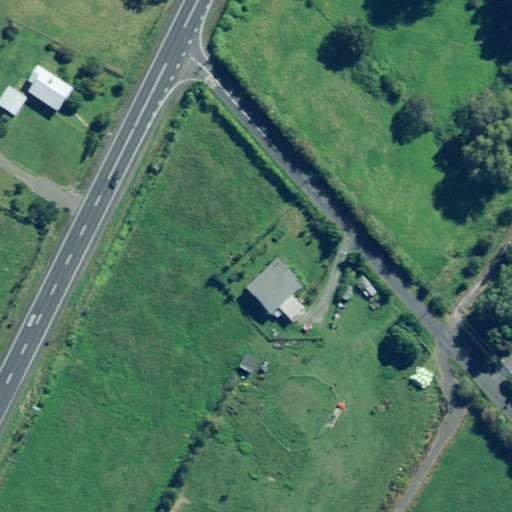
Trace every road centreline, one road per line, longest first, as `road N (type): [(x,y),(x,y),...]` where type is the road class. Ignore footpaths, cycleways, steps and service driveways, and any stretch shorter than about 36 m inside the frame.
road 1 (unclassified): [(175,51),(218,85),(511,412)]
road 2 (primary): [(175,51),(0,401)]
